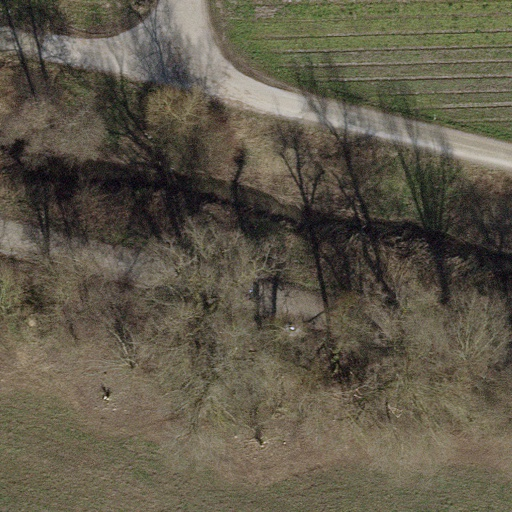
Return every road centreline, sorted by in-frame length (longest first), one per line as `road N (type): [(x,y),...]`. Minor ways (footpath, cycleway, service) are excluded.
road 1 (track): [(511,153),(0,31)]
road 2 (track): [(0,233),(511,346)]
